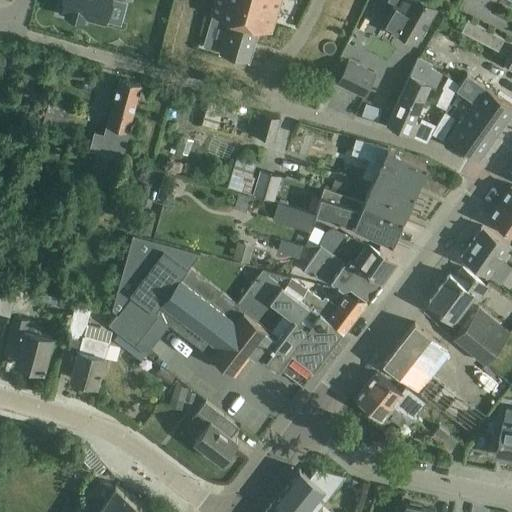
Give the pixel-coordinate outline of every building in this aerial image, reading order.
[(63,0),(60,10),(66,12),(65,16),(84,21),(85,17),(105,23),(111,0),(63,0)] [(258,28),(270,31),(271,31),(279,0),(215,0),(211,14),(229,19),(220,52),(249,60),(258,28)] [(437,8),(423,0),(388,0),(395,4),(384,25),(416,43),(437,8)] [(511,40),(467,17),(461,29),(508,54),(504,62),(511,66),(511,40)] [(431,84),(424,81),(432,65),(418,58),(410,74),(388,125),(408,134),(410,130),(414,131),(413,134),(414,134),(419,124),(414,122),(431,84)] [(353,90),(362,72),(363,68),(348,60),(337,82),(353,90)] [(478,159),(511,110),(511,104),(467,73),(455,89),(473,102),(448,138),(478,159)] [(91,149),(97,150),(89,180),(110,187),(119,156),(121,157),(141,84),(119,78),(104,136),(95,134),(91,149)] [(442,139),(450,126),(455,117),(445,112),(432,133),(442,139)] [(273,140),(279,118),(262,113),(256,136),(273,140)] [(214,139),(217,127),(204,124),(201,136),(214,139)] [(366,177),(373,180),(379,182),(381,178),(414,192),(426,164),(387,147),(356,138),(352,151),(373,157),(366,177)] [(255,164),(242,159),(233,188),(250,194),(256,175),(251,173),(255,164)] [(282,175),(280,175),(260,170),(253,194),(274,200),(282,175)] [(402,218),(414,192),(381,178),(379,182),(373,180),(364,201),(402,218)] [(511,185),(488,217),(511,234),(511,185)] [(392,242),(402,218),(364,201),(349,196),(334,191),(325,189),(317,214),(354,225),(392,242)] [(246,211),(251,196),(238,192),(234,207),(246,211)] [(278,202),(277,203),(273,219),(311,230),(316,213),(278,202)] [(156,212),(144,209),(139,232),(150,235),(156,212)] [(500,258),(507,248),(509,245),(482,226),(461,256),(499,284),(511,266),(500,258)] [(366,245),(345,235),(344,237),(333,231),(328,233),(321,245),(336,255),(338,250),(380,282),(396,260),(379,248),(376,253),(366,245)] [(238,240),(233,258),(249,262),(254,244),(238,240)] [(281,240),(277,250),(298,258),(302,247),(281,240)] [(368,298),(380,282),(338,250),(336,255),(321,245),(304,269),(330,282),(333,279),(344,287),(351,286),(368,298)] [(187,267),(155,311),(172,324),(203,348),(211,354),(210,355),(234,373),(249,353),(268,328),(267,328),(267,329),(256,320),(236,305),(238,302),(189,265),(187,267)] [(450,274),(429,302),(439,309),(438,309),(442,312),(452,319),(473,293),(478,296),(486,285),(463,267),(455,278),(450,274)] [(157,301),(173,275),(162,268),(146,294),(157,301)] [(238,302),(236,305),(256,320),(271,300),(286,312),(271,331),(268,328),(249,353),(256,358),(265,356),(280,368),(303,384),(310,375),(343,331),(283,287),(291,276),(292,275),(263,268),(238,302)] [(291,276),(283,287),(343,331),(367,299),(347,292),(338,305),(325,296),(322,300),(291,276)] [(0,314),(11,317),(13,309),(18,287),(4,283),(0,301),(0,300),(0,314)] [(29,314),(36,292),(18,287),(13,309),(29,314)] [(97,385),(112,330),(88,323),(92,308),(77,303),(67,337),(80,341),(70,377),(97,385)] [(485,363),(509,332),(478,307),(453,339),(485,363)] [(14,317),(10,332),(5,351),(17,354),(15,363),(31,367),(31,365),(44,368),(52,338),(25,331),(28,321),(14,317)] [(450,350),(415,322),(383,362),(418,390),(474,432),(487,414),(432,374),(450,350)] [(170,383),(175,376),(160,367),(156,373),(170,383)] [(376,371),(365,385),(407,418),(409,415),(412,418),(416,420),(419,417),(416,414),(426,401),(405,385),(401,391),(376,371)] [(356,397),(354,398),(382,420),(384,418),(383,417),(389,410),(393,413),(390,417),(400,426),(404,421),(408,423),(411,426),(416,420),(412,418),(409,415),(407,418),(365,385),(356,397)] [(222,461),(238,441),(232,436),(239,426),(205,400),(192,418),(204,427),(195,440),(210,452),(209,455),(216,461),(218,458),(222,461)] [(511,424),(503,422),(497,452),(511,455),(511,424)] [(439,425),(433,434),(432,435),(452,449),(459,439),(439,425)] [(437,441),(431,449),(449,462),(455,454),(437,441)] [(495,473),(511,475),(511,456),(498,454),(495,473)] [(315,511),(332,491),(344,476),(318,469),(317,468),(310,478),(298,469),(274,501),(288,511),(315,511)] [(95,511),(144,511),(148,506),(115,484),(114,486),(107,481),(99,481),(94,489),(96,495),(89,505),(97,510),(95,511)] [(288,511),(274,501),(264,511),(288,511)] [(404,511),(435,511),(436,511),(421,508),(421,505),(410,502),(409,505),(406,504),(404,511)]
